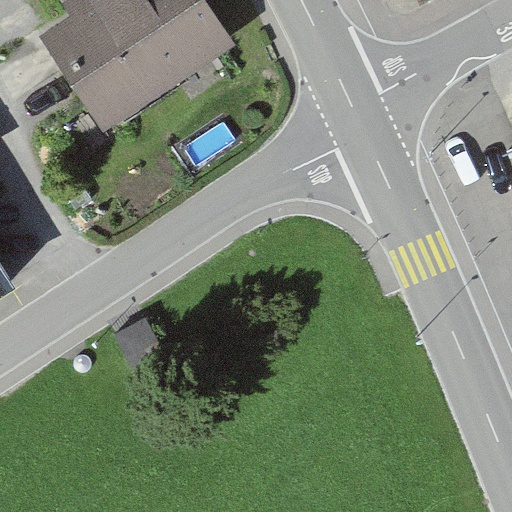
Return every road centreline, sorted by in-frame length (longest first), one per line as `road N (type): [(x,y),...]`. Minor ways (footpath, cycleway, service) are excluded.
road 1 (residential): [(362,116),(340,145),(0,358)]
road 2 (tertiary): [(511,465),(362,116)]
road 3 (residential): [(511,22),(384,94),(362,116)]
road 4 (tertiary): [(362,116),(302,0)]
